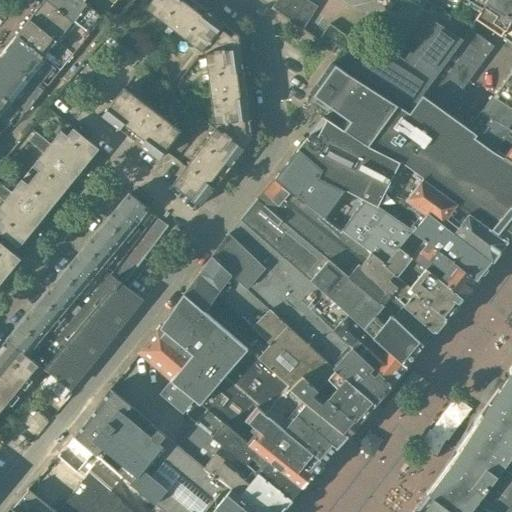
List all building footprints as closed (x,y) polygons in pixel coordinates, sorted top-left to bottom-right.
[(75,54),(91,33),(50,0),(47,0),(32,19),(75,54)] [(50,0),(91,33),(105,17),(84,0),(50,0)] [(84,0),(105,17),(118,0),(84,0)] [(208,55),(217,126),(173,183),(201,205),(252,138),(250,119),(239,35),(224,24),(224,23),(194,0),(145,0),(149,3),(146,7),(208,55)] [(277,0),(273,6),(271,8),(275,10),(300,29),(317,6),(308,0),(277,0)] [(435,0),(454,12),(461,1),(461,0),(435,0)] [(461,0),(461,1),(480,12),(488,0),(461,0)] [(511,0),(488,0),(480,12),(476,18),(502,36),(511,18),(511,0)] [(511,18),(502,36),(511,42),(511,18)] [(62,70),(75,54),(32,19),(19,35),(58,67),(62,70)] [(372,39),(349,72),(371,87),(394,101),(411,112),(423,95),(434,79),(444,64),(455,49),(460,42),(437,24),(414,56),(398,45),(392,53),(372,39)] [(469,28),(462,38),(487,56),(495,46),(469,28)] [(0,58),(0,127),(5,131),(21,112),(25,115),(45,91),(41,88),(58,67),(19,35),(0,58)] [(460,42),(455,49),(479,67),(487,56),(462,38),(460,42)] [(455,49),(444,64),(469,82),(479,67),(455,49)] [(334,62),(312,92),(317,95),(333,108),(327,117),(341,127),(365,143),(396,159),(419,173),(507,239),(511,233),(511,157),(470,128),(448,112),(423,95),(411,112),(394,101),(371,87),(349,72),(334,62)] [(444,64),(434,79),(458,97),(469,82),(444,64)] [(507,76),(493,95),(511,107),(511,72),(508,76),(507,76)] [(434,79),(423,95),(448,112),(458,97),(434,79)] [(124,87),(103,115),(160,158),(181,130),(124,87)] [(491,98),(482,111),(498,121),(511,130),(511,107),(493,95),(491,98)] [(482,111),(470,128),(511,157),(511,130),(498,121),(482,111)] [(308,136),(299,147),(324,169),(320,177),(324,179),(343,187),(349,190),(369,199),(378,202),(383,191),(408,202),(414,194),(411,190),(410,185),(419,173),(396,159),(365,143),(341,127),(327,117),(325,116),(324,117),(327,119),(317,138),(314,135),(311,139),(308,136)] [(60,197),(100,148),(73,127),(68,133),(63,129),(51,143),(37,131),(30,140),(44,152),(34,164),(39,169),(34,176),(60,197)] [(287,162),(278,174),(307,198),(309,199),(323,211),(328,216),(349,190),(343,187),(324,179),(320,177),(324,169),(299,147),(292,156),(287,162)] [(414,194),(408,202),(492,261),(493,261),(508,239),(507,239),(419,173),(410,185),(411,190),(414,194)] [(275,178),(270,183),(300,210),(306,215),(358,263),(390,291),(398,298),(435,331),(447,317),(413,289),(403,280),(397,275),(395,273),(384,264),(368,250),(349,234),(344,230),(328,216),(323,211),(309,199),(307,198),(278,174),(275,178)] [(0,196),(5,201),(0,206),(0,217),(0,218),(0,231),(20,247),(60,197),(34,176),(29,182),(23,177),(12,192),(0,182),(0,196)] [(270,183),(260,194),(290,222),(296,227),(329,258),(335,264),(346,274),(424,344),(435,331),(398,298),(390,291),(358,263),(306,215),(300,210),(270,183)] [(369,199),(344,230),(349,234),(368,250),(384,264),(397,248),(410,231),(479,277),(482,273),(485,273),(488,269),(488,266),(491,262),(492,262),(492,261),(408,202),(383,191),(378,202),(369,199)] [(130,192),(118,207),(138,223),(142,220),(146,223),(154,213),(150,210),(149,209),(150,208),(130,192)] [(257,198),(244,217),(272,242),(276,246),(310,278),(326,261),(329,258),(296,227),(290,222),(260,194),(257,198)] [(69,265),(57,280),(77,296),(82,290),(86,294),(94,285),(97,280),(93,277),(102,267),(104,264),(108,267),(118,256),(119,254),(115,251),(126,239),(130,242),(141,228),(137,224),(138,223),(118,207),(105,222),(94,236),(81,251),(69,265)] [(244,217),(232,231),(263,260),(270,267),(310,305),(324,290),(310,278),(276,246),(272,242),(244,217)] [(160,218),(154,225),(163,233),(169,226),(160,218)] [(154,225),(149,232),(158,240),(163,233),(154,225)] [(232,231),(216,253),(252,287),(376,403),(393,384),(320,314),(310,305),(270,267),(263,260),(232,231)] [(410,231),(397,248),(410,258),(417,263),(464,296),(465,295),(469,295),(473,290),(472,286),(477,280),(478,279),(478,278),(479,277),(410,231)] [(149,232),(143,239),(152,247),(158,240),(149,232)] [(143,239),(138,246),(147,254),(152,247),(143,239)] [(0,284),(21,258),(0,240),(0,284)] [(138,246),(132,254),(141,262),(147,254),(138,246)] [(397,248),(384,264),(395,273),(397,275),(410,258),(397,248)] [(216,253),(188,290),(211,311),(214,313),(229,327),(284,378),(292,385),(306,371),(331,395),(360,422),(376,403),(252,287),(216,253)] [(132,254),(127,261),(136,269),(141,262),(132,254)] [(326,261),(310,278),(324,290),(328,294),(334,299),(407,366),(424,344),(346,274),(335,264),(329,258),(326,261)] [(127,261),(121,268),(131,276),(136,269),(127,261)] [(417,263),(403,280),(413,289),(447,317),(448,316),(451,312),(454,314),(458,309),(455,306),(462,298),(463,298),(463,297),(464,297),(464,296),(417,263)] [(121,268),(115,276),(125,284),(131,276),(121,268)] [(60,333),(36,361),(46,369),(50,373),(54,376),(70,389),(143,297),(125,284),(115,276),(111,273),(60,333)] [(21,323),(8,338),(9,338),(32,359),(43,345),(39,342),(41,340),(50,329),(54,332),(57,328),(65,318),(62,315),(65,311),(66,309),(73,301),(77,296),(57,280),(45,294),(33,309),(21,323)] [(188,290),(176,306),(215,342),(229,327),(214,313),(211,311),(188,290)] [(324,290),(310,305),(320,314),(393,384),(407,366),(334,299),(328,294),(324,290)] [(73,301),(66,309),(74,316),(82,308),(73,301)] [(176,306),(152,336),(196,373),(207,361),(205,360),(218,344),(215,342),(176,306)] [(207,361),(196,373),(228,400),(315,473),(348,435),(292,385),(284,378),(229,327),(215,342),(218,344),(205,360),(207,361)] [(142,350),(140,353),(172,379),(195,398),(208,408),(216,414),(228,400),(196,373),(152,336),(142,350)] [(0,348),(0,411),(38,366),(39,365),(32,359),(9,338),(0,348)] [(511,511),(511,367),(509,372),(508,373),(508,374),(508,375),(509,376),(496,393),(492,398),(491,400),(483,410),(482,410),(482,409),(481,410),(480,410),(479,412),(485,416),(472,433),(471,433),(452,461),(443,473),(429,492),(454,511),(511,511)] [(306,371),(292,385),(348,435),(360,422),(331,395),(306,371)] [(172,379),(161,393),(184,411),(195,398),(172,379)] [(111,388),(74,436),(100,457),(103,454),(108,448),(125,463),(120,468),(117,471),(124,477),(159,506),(166,511),(271,511),(217,472),(203,462),(175,439),(114,391),(111,388)] [(228,400),(216,414),(304,486),(315,473),(228,400)] [(208,408),(197,422),(292,499),(304,486),(216,414),(208,408)] [(192,418),(175,439),(203,462),(217,472),(271,511),(280,511),(292,499),(197,422),(192,418)] [(74,436),(57,456),(84,479),(90,472),(112,491),(124,477),(117,471),(100,457),(74,436)] [(84,479),(74,491),(97,511),(134,511),(135,511),(112,491),(90,472),(84,479)] [(57,511),(29,489),(12,509),(15,511),(57,511)] [(97,511),(74,491),(57,511),(97,511)] [(420,511),(454,511),(429,492),(428,492),(416,508),(420,511)]
